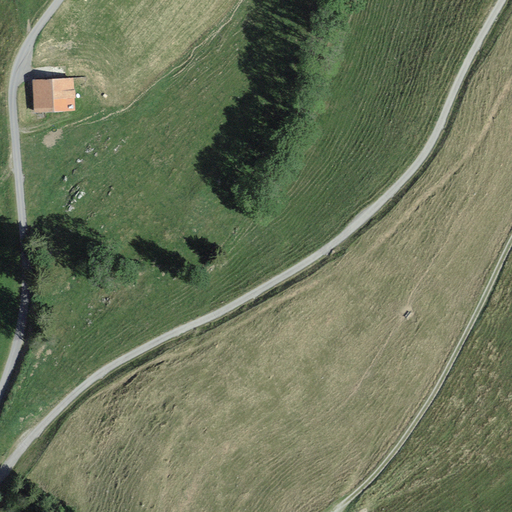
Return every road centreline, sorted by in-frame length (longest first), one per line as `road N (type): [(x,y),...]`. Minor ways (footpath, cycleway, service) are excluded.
road 1 (unclassified): [(502,0),(430,146),(384,199),(316,255),(85,382),(0,471)]
road 2 (unclassified): [(55,0),(21,52),(11,89),(24,264),(0,386)]
road 3 (track): [(337,511),(410,431),(511,241)]
